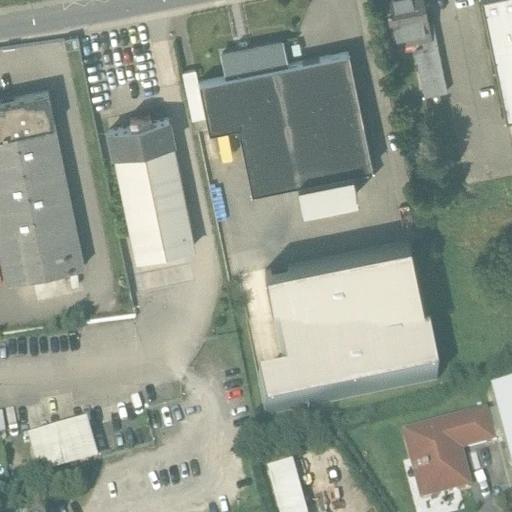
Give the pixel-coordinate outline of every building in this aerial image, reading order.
[(383,0),(391,40),(419,34),(428,33),(427,28),(423,8),(424,8),(422,0),(383,0)] [(511,0),(479,0),(505,119),(511,117),(511,0)] [(432,27),(427,28),(428,33),(419,34),(423,53),(414,55),(424,99),(446,94),(432,27)] [(76,38),(63,41),(65,50),(79,48),(76,38)] [(347,53),(285,66),(281,43),(247,50),(245,42),(238,43),(239,51),(222,55),(227,78),(198,84),(208,132),(237,127),(251,194),(371,169),(347,53)] [(204,119),(194,72),(182,74),(192,121),(204,119)] [(47,93),(0,103),(0,137),(54,127),(47,93)] [(167,122),(109,134),(134,253),(192,241),(167,122)] [(54,127),(0,137),(0,260),(5,285),(31,279),(36,304),(83,295),(78,270),(84,268),(54,127)] [(409,243),(264,274),(285,372),(257,378),(265,414),(437,378),(409,243)] [(511,385),(490,392),(496,412),(484,415),(490,439),(502,436),(511,475),(511,385)] [(483,414),(458,420),(465,449),(491,442),(490,439),(484,415),(483,414)] [(458,420),(404,434),(421,499),(468,487),(458,450),(465,449),(458,420)] [(41,482),(101,465),(90,424),(30,441),(41,482)] [(300,511),(288,468),(268,473),(278,511),(300,511)]
